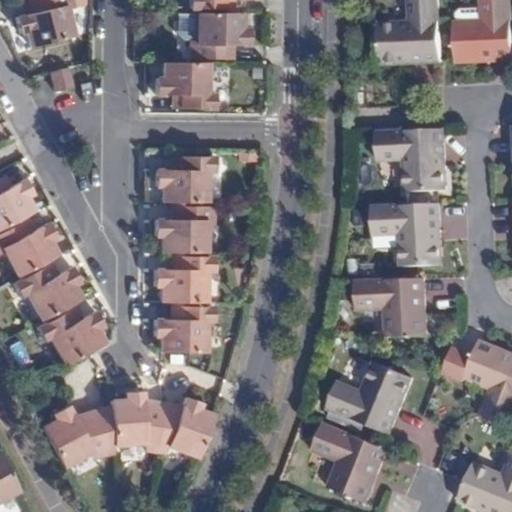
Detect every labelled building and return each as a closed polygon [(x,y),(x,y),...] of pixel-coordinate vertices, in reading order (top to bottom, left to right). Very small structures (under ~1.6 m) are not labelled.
[(40,0),(35,0),(37,13),(30,14),(15,18),(19,34),(26,33),(30,50),(52,44),(40,0)] [(29,0),(27,1),(30,14),(37,13),(35,0),(29,0)] [(40,0),(52,44),(73,39),(66,11),(73,9),(71,0),(40,0)] [(191,0),(191,9),(214,9),(224,9),(223,0),(191,0)] [(223,0),(224,9),(214,9),(215,13),(232,13),(232,0),(223,0)] [(378,64),(441,61),(438,0),(408,0),(410,24),(376,24),(378,64)] [(453,63),(511,60),(511,36),(510,0),(480,0),(481,22),(453,22),(453,63)] [(215,13),(196,13),(196,45),(189,45),(189,58),(223,59),(223,47),(232,47),(247,47),(247,30),(242,29),(243,13),(232,13),(215,13)] [(223,47),(223,59),(232,59),(232,47),(223,47)] [(208,63),(162,63),(161,78),(155,78),(156,96),(170,97),(179,98),(178,110),(213,110),(213,97),(207,97),(208,63)] [(67,68),(49,73),(54,92),(72,88),(67,68)] [(179,98),(170,97),(171,110),(178,110),(179,98)] [(444,192),(444,130),(375,133),(377,161),(403,160),(404,192),(444,192)] [(169,152),(168,173),(177,173),(177,160),(185,160),(185,152),(169,152)] [(168,173),(152,173),(152,189),(160,189),(160,202),(168,202),(185,202),(205,202),(205,177),(212,177),(212,160),(185,160),(177,160),(177,173),(168,173)] [(24,216),(32,212),(25,199),(29,196),(21,181),(8,188),(0,193),(0,191),(0,228),(5,226),(24,216)] [(168,202),(168,223),(178,223),(178,209),(185,209),(185,202),(168,202)] [(440,266),(438,204),(371,207),(372,236),(399,235),(400,268),(440,266)] [(168,223),(152,223),(152,238),(161,238),(161,252),(205,252),(205,227),(212,227),(212,210),(185,209),(178,209),(178,223),(168,223)] [(33,232),(24,216),(5,226),(8,232),(18,227),(23,237),(33,232)] [(48,260),(55,256),(48,243),(52,241),(45,225),(33,232),(23,237),(18,227),(8,232),(0,236),(0,253),(3,252),(16,277),(30,270),(48,260)] [(185,303),(204,302),(204,274),(212,273),(212,259),(178,258),(178,271),(167,270),(152,270),(151,289),(158,290),(157,302),(167,303),(185,303)] [(178,271),(178,258),(168,258),(167,270),(178,271)] [(56,276),(48,260),(30,270),(33,275),(42,270),(47,281),(56,276)] [(71,304),(78,300),(72,288),(77,285),(69,270),(56,276),(47,281),(42,270),(33,275),(14,286),(20,297),(25,295),(39,321),(53,314),(71,304)] [(423,279),(354,282),(356,310),(385,310),(385,338),(426,336),(423,279)] [(184,309),(185,303),(167,303),(167,321),(177,322),(177,309),(184,309)] [(53,314),(56,318),(65,314),(72,325),(80,321),(71,304),(53,314)] [(158,339),(158,353),(160,353),(185,352),(203,354),(203,322),(211,323),(210,309),(184,309),(177,309),(177,322),(167,321),(152,321),(152,339),(158,339)] [(91,351),(103,344),(96,331),(100,329),(93,314),(80,321),(72,325),(65,314),(56,318),(37,329),(44,343),(49,340),(62,366),(91,351)] [(492,389),(481,416),(508,427),(511,416),(511,354),(479,341),(465,377),(492,389)] [(326,409),(387,435),(411,377),(375,362),(361,392),(337,382),(326,409)] [(110,403),(113,447),(145,445),(141,394),(125,394),(125,403),(110,403)] [(166,448),(196,460),(212,418),(198,411),(200,406),(184,399),(166,448)] [(41,428),(63,467),(90,453),(67,406),(50,415),(53,422),(41,428)] [(364,504),(386,450),(321,423),(310,450),(338,462),(327,488),(364,504)] [(0,501),(19,491),(0,456),(0,501)] [(474,463),(467,483),(459,501),(486,511),(511,511),(511,457),(505,475),(474,463)]
